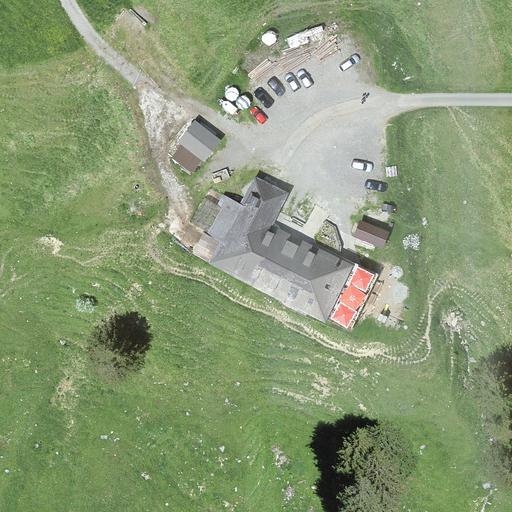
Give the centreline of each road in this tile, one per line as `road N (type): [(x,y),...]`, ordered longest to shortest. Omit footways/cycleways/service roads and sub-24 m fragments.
road 1 (unclassified): [(511,99),(336,99),(311,110),(274,152)]
road 2 (track): [(116,60),(274,152)]
